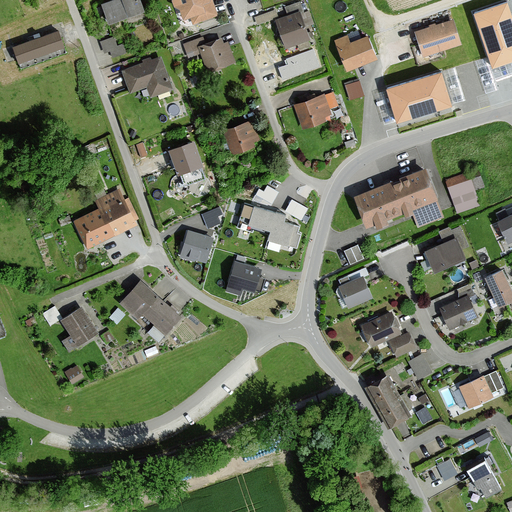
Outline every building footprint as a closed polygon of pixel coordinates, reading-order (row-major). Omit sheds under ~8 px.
[(117,0),(100,6),(106,25),(141,14),(136,0),(117,0)] [(171,0),(171,3),(173,10),(178,12),(182,23),(190,20),(192,27),(217,18),(210,0),(171,0)] [(474,13),(492,68),(511,61),(511,17),(507,2),(474,13)] [(275,22),(285,51),(308,42),(304,30),(312,27),(308,14),(303,16),(299,4),(284,10),(287,18),(275,22)] [(265,16),(277,13),(275,8),(264,10),(265,16)] [(460,46),(452,20),(413,33),(421,58),(460,46)] [(17,64),(62,49),(56,33),(12,47),(17,64)] [(375,61),(366,38),(349,45),(346,37),(333,43),(345,73),(375,61)] [(205,45),(202,38),(183,46),(189,60),(200,55),(207,74),(230,64),(219,39),(205,45)] [(116,48),(113,39),(100,43),(104,55),(110,53),(113,60),(127,55),(123,46),(116,48)] [(172,92),(159,59),(150,62),(149,60),(141,62),(142,64),(120,72),(129,96),(146,89),(150,100),(172,92)] [(440,74),(389,90),(399,120),(449,105),(440,74)] [(360,97),(356,83),(345,87),(350,100),(360,97)] [(323,97),(322,96),(292,106),(301,131),(325,122),(324,120),(331,117),(329,111),(337,108),(331,94),(323,97)] [(258,146),(249,122),(223,132),(231,155),(258,146)] [(200,166),(192,144),(167,153),(175,175),(200,166)] [(443,219),(423,170),(352,199),(365,230),(374,226),(375,229),(387,225),(385,220),(401,214),(402,218),(412,215),(417,229),(443,219)] [(457,210),(482,203),(476,186),(485,183),(481,170),(448,180),(457,210)] [(255,198),(273,202),(276,187),(258,182),(255,198)] [(123,202),(118,191),(94,203),(98,210),(72,222),(85,250),(136,227),(134,223),(138,221),(128,200),(123,202)] [(292,195),(286,206),(302,215),(309,204),(292,195)] [(284,213),(245,202),(239,224),(252,227),(254,223),(271,227),(268,237),(296,244),(299,233),(296,232),(298,224),(282,220),(284,213)] [(511,243),(511,215),(496,223),(507,246),(511,243)] [(438,231),(443,242),(424,251),(434,274),(467,260),(457,238),(455,238),(450,226),(438,231)] [(212,235),(189,229),(182,252),(205,259),(212,235)] [(350,261),(365,255),(359,241),(344,247),(350,261)] [(260,267),(235,260),(227,289),(239,292),(242,285),(254,288),(260,267)] [(511,302),(511,298),(499,272),(484,279),(498,309),(511,302)] [(370,300),(360,278),(337,288),(347,310),(370,300)] [(179,317),(138,282),(118,306),(136,321),(139,316),(163,337),(179,317)] [(477,319),(467,297),(438,310),(448,332),(477,319)] [(61,342),(68,352),(96,335),(79,309),(59,321),(69,337),(61,342)] [(123,317),(117,312),(113,317),(119,322),(123,317)] [(360,326),(369,348),(399,336),(389,314),(360,326)] [(113,340),(108,333),(102,337),(107,344),(113,340)] [(407,336),(389,345),(395,358),(414,350),(407,336)] [(409,362),(419,379),(432,372),(422,354),(409,362)] [(78,364),(69,368),(73,378),(82,375),(78,364)] [(483,379),(481,376),(457,388),(467,410),(492,398),(491,395),(502,389),(495,373),(483,379)] [(368,386),(391,428),(412,416),(389,375),(368,386)] [(432,419),(425,407),(416,413),(423,425),(432,419)] [(489,443),(486,436),(475,441),(478,448),(489,443)] [(438,462),(445,477),(458,470),(451,456),(438,462)] [(502,489),(485,459),(468,469),(479,489),(482,488),(487,497),(502,489)]
